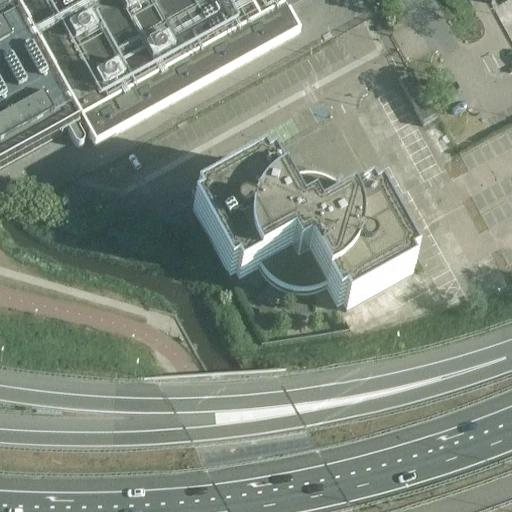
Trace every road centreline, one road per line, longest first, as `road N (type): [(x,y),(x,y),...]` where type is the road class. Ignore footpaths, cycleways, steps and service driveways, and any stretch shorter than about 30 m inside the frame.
road 1 (motorway): [(506,366),(297,423),(112,441),(0,436)]
road 2 (motorway): [(506,366),(230,404),(112,405),(0,394)]
road 3 (motorway): [(511,436),(366,483),(216,511)]
